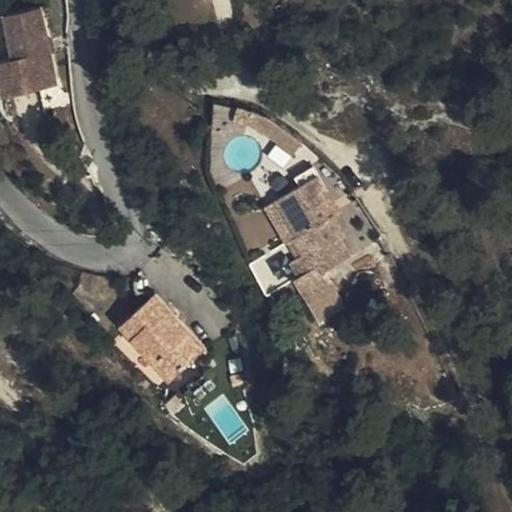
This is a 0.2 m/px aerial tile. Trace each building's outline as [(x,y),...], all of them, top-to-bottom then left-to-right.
[(0,90),(52,81),(35,4),(2,11),(10,53),(0,55),(0,90)] [(241,139),(250,126),(231,113),(222,127),(241,139)] [(281,151),(250,126),(241,139),(269,165),(281,151)] [(326,246),(313,221),(304,226),(297,217),(303,213),(295,200),(304,195),(293,173),(275,183),(279,194),(263,202),(279,236),(274,239),(282,258),(277,262),(282,277),(272,282),(268,285),(280,306),(308,292),(303,281),(327,267),(320,249),(326,246)] [(304,226),(313,221),(315,220),(304,195),(295,200),(303,213),(297,217),(304,226)] [(279,236),(263,202),(251,209),(268,243),(274,239),(279,236)] [(266,267),(272,282),(282,277),(277,262),(266,267)] [(139,322),(133,327),(137,330),(161,350),(172,355),(184,357),(190,351),(146,290),(127,307),(139,322)] [(320,318),(308,292),(280,306),(293,332),(320,318)] [(127,307),(119,314),(133,327),(139,322),(127,307)] [(133,327),(119,314),(111,321),(123,336),(133,327)] [(123,336),(138,355),(156,371),(162,375),(184,357),(172,355),(161,350),(137,330),(133,327),(123,336)] [(156,371),(138,355),(157,379),(162,375),(156,371)]
